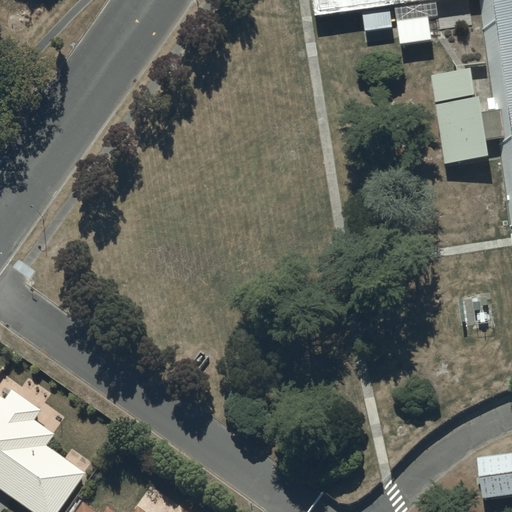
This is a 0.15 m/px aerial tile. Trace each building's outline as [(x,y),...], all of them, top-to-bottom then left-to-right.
[(312,0),(315,16),(426,0),(312,0)] [(511,0),(480,0),(496,109),(500,139),(503,158),(511,220),(511,0)] [(432,75),(437,102),(476,95),(471,68),(432,75)] [(436,105),(446,163),(490,156),(487,141),(500,139),(496,109),(482,112),(480,97),(436,105)] [(4,399),(0,396),(0,489),(32,511),(59,511),(87,473),(47,445),(55,434),(33,419),(40,410),(11,389),(4,399)] [(511,457),(480,462),(485,508),(511,505),(511,457)] [(102,511),(100,511),(84,500),(74,511),(148,511),(139,506),(134,511),(118,511),(108,505),(102,511)]
